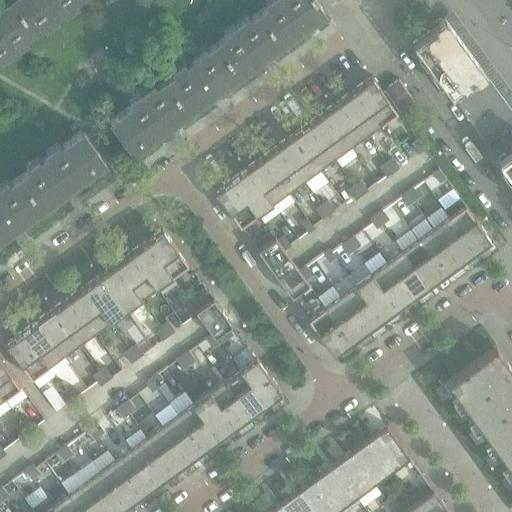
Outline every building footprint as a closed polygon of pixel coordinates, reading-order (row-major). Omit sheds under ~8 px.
[(0,49),(32,26),(13,0),(3,0),(0,2),(0,49)] [(13,0),(32,26),(68,0),(13,0)] [(323,11),(315,0),(273,0),(257,12),(280,42),(323,11)] [(511,0),(484,0),(511,37),(511,0)] [(280,42),(257,12),(216,42),(238,73),(280,42)] [(463,45),(459,38),(461,35),(449,19),(446,20),(444,18),(441,20),(439,18),(428,26),(429,29),(412,41),(427,62),(426,63),(430,69),(463,45)] [(187,110),(238,73),(216,42),(165,80),(187,110)] [(481,69),(480,67),(482,64),(470,47),(466,49),(463,45),(430,69),(433,72),(434,72),(449,92),(481,69)] [(507,105),(481,69),(449,92),(482,137),(511,115),(511,106),(509,103),(507,105)] [(397,110),(371,75),(355,87),(380,122),(397,110)] [(413,99),(397,78),(383,89),(398,110),(407,103),(413,99)] [(187,110),(165,80),(109,120),(132,150),(187,110)] [(380,122),(355,87),(339,98),(365,133),(380,122)] [(365,133),(339,98),(323,110),(349,145),(365,133)] [(349,145),(323,110),(308,121),(333,156),(349,145)] [(511,149),(511,115),(482,137),(498,159),(511,149)] [(333,156),(308,121),(292,132),(318,168),(333,156)] [(40,207),(104,161),(82,130),(18,176),(40,207)] [(318,168),(292,132),(277,144),(302,179),(318,168)] [(423,148),(416,138),(410,143),(418,153),(423,148)] [(302,179),(277,144),(261,155),(286,190),(302,179)] [(511,149),(498,159),(511,178),(511,149)] [(286,190),(261,155),(245,167),(271,202),(286,190)] [(398,167),(391,157),(385,162),(392,171),(398,167)] [(392,171),(385,162),(378,166),(385,176),(392,171)] [(271,202),(245,167),(237,173),(231,177),(229,178),(255,213),(271,202)] [(445,177),(438,168),(432,172),(439,182),(445,177)] [(0,236),(40,207),(18,176),(0,189),(0,236)] [(255,213),(229,178),(222,183),(222,184),(214,190),(218,195),(217,195),(226,207),(226,206),(239,225),(255,213)] [(367,189),(360,180),(354,184),(361,194),(367,189)] [(361,194),(354,184),(348,189),(355,199),(361,194)] [(419,196),(412,186),(406,191),(413,200),(419,196)] [(413,200),(406,191),(400,195),(407,205),(413,200)] [(490,238),(459,197),(442,209),(447,216),(473,251),(490,238)] [(334,209),(326,200),(320,204),(328,214),(334,209)] [(328,214),(320,204),(314,208),(321,218),(328,214)] [(388,219),(381,209),(375,213),(382,223),(388,219)] [(382,223),(375,213),(369,218),(376,228),(382,223)] [(473,251),(447,216),(432,227),(458,262),(473,251)] [(314,227),(312,225),(307,218),(300,222),(307,232),(314,227)] [(187,263),(167,234),(162,227),(153,234),(147,239),(146,239),(172,274),(187,263)] [(458,262),(432,227),(416,238),(442,273),(458,262)] [(298,269),(295,265),(284,249),(290,245),(283,235),(277,239),(274,235),(257,249),(278,278),(283,285),(283,284),(291,295),(308,283),(305,279),(311,274),(304,264),(298,269)] [(359,244),(352,235),(346,239),(353,249),(359,244)] [(442,273),(416,238),(400,250),(426,285),(442,273)] [(172,274),(146,239),(130,250),(156,285),(172,274)] [(353,249),(346,239),(340,244),(347,253),(353,249)] [(335,257),(330,251),(328,247),(322,251),(329,261),(335,257)] [(156,285),(130,250),(115,262),(140,297),(156,285)] [(426,285),(400,250),(385,261),(411,296),(426,285)] [(411,296),(385,261),(369,272),(395,308),(411,296)] [(140,297),(115,262),(99,273),(125,308),(140,297)] [(395,308),(369,272),(353,284),(379,319),(395,308)] [(125,308),(99,273),(83,285),(109,320),(125,308)] [(379,319),(353,284),(338,295),(363,330),(379,319)] [(109,320),(83,285),(68,296),(93,331),(109,320)] [(363,330),(338,295),(322,307),(348,342),(363,330)] [(93,331),(68,296),(52,308),(78,343),(93,331)] [(231,323),(221,309),(222,309),(212,296),(195,309),(197,313),(211,333),(214,336),(231,323)] [(197,313),(195,309),(190,303),(184,308),(191,317),(197,313)] [(348,342),(322,307),(307,318),(328,346),(327,346),(332,353),(348,342)] [(78,343),(52,308),(36,319),(62,354),(78,343)] [(62,354),(36,319),(21,331),(46,366),(62,354)] [(173,330),(166,320),(160,325),(167,335),(173,330)] [(167,335),(160,325),(154,330),(161,339),(167,335)] [(46,366),(21,331),(5,342),(31,377),(46,366)] [(218,342),(214,336),(211,333),(205,337),(212,347),(218,342)] [(142,353),(135,343),(129,348),(136,357),(142,353)] [(511,367),(495,344),(442,383),(511,478),(511,367)] [(136,357),(129,348),(123,352),(130,362),(136,357)] [(195,360),(188,350),(181,354),(189,364),(195,360)] [(189,364),(181,354),(175,359),(182,368),(189,364)] [(281,390),(269,374),(255,355),(238,368),(264,403),(281,390)] [(19,385),(0,358),(0,390),(4,396),(19,385)] [(111,375),(104,366),(98,370),(105,380),(111,375)] [(264,403),(238,368),(223,379),(248,414),(264,403)] [(105,380),(98,370),(92,375),(99,384),(105,380)] [(164,382),(156,372),(150,377),(157,386),(164,382)] [(157,386),(150,377),(144,381),(151,391),(157,386)] [(248,414),(223,379),(207,390),(233,426),(248,414)] [(78,395),(71,385),(65,390),(72,399),(78,395)] [(72,399),(65,390),(59,394),(66,404),(72,399)] [(233,426),(207,390),(191,402),(217,437),(233,426)] [(135,408),(128,398),(122,403),(129,412),(135,408)] [(217,437),(191,402),(176,413),(201,448),(217,437)] [(129,412),(122,403),(115,407),(122,417),(129,412)] [(201,448),(176,413),(160,425),(186,460),(201,448)] [(34,427),(27,417),(21,422),(28,431),(34,427)] [(104,431),(96,421),(90,426),(97,436),(104,431)] [(28,431),(21,422),(15,426),(22,436),(28,431)] [(409,456),(386,425),(385,424),(367,438),(390,470),(409,456)] [(186,460),(160,425),(144,436),(170,471),(186,460)] [(97,436),(90,426),(84,430),(91,440),(97,436)] [(170,471),(144,436),(129,447),(155,483),(170,471)] [(390,470),(367,438),(349,450),(373,483),(390,470)] [(72,453),(65,444),(59,448),(66,458),(72,453)] [(155,483),(129,447),(113,459),(139,494),(155,483)] [(66,458),(59,448),(53,453),(60,462),(66,458)] [(373,483),(349,450),(332,463),(356,495),(373,483)] [(139,494),(113,459),(98,470),(123,505),(139,494)] [(39,473),(34,466),(32,463),(26,468),(33,477),(39,473)] [(356,495),(332,463),(315,476),(338,508),(356,495)] [(33,477),(26,468),(20,472),(27,482),(33,477)] [(114,511),(123,505),(98,470),(82,481),(104,511),(114,511)] [(427,483),(420,473),(414,477),(422,487),(427,483)] [(332,511),(338,508),(315,476),(297,488),(314,511),(332,511)] [(104,511),(82,481),(66,493),(80,511),(104,511)] [(314,511),(297,488),(280,501),(287,511),(314,511)] [(399,511),(440,511),(446,508),(432,488),(400,511),(399,511)] [(80,511),(66,493),(51,504),(56,511),(80,511)] [(397,504),(390,495),(385,499),(392,508),(397,504)] [(386,511),(392,508),(385,499),(379,503),(386,511)] [(287,511),(280,501),(264,511),(287,511)]
